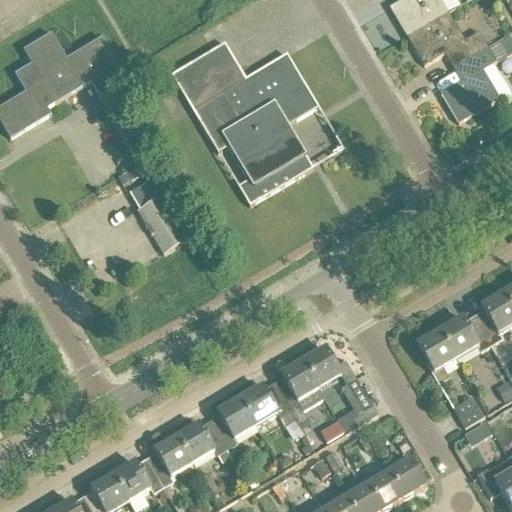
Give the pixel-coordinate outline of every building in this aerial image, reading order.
[(411,0),(388,14),(405,44),(447,19),(435,0),(411,0)] [(464,47),(447,19),(405,44),(423,73),(452,55),(461,69),(486,54),(477,39),(464,47)] [(115,109),(133,98),(101,44),(65,66),(50,40),(22,57),(30,70),(13,80),(24,99),(0,113),(0,129),(10,146),(50,122),(46,116),(90,89),(105,115),(137,168),(147,162),(115,109)] [(287,133),(317,114),(286,62),(245,87),(223,50),(170,82),(217,160),(227,154),(248,188),(238,194),(249,212),(312,175),(287,133)] [(495,69),(486,54),(461,69),(469,83),(440,100),(457,130),(499,105),(510,99),(502,84),(490,91),(481,77),(495,69)] [(122,192),(131,186),(126,178),(117,184),(122,192)] [(187,247),(161,204),(138,218),(164,261),(187,247)] [(511,293),(503,299),(511,313),(511,293)] [(499,341),(511,333),(511,313),(503,299),(481,313),(484,317),(474,323),(491,352),(502,346),(499,341)] [(481,358),(491,352),(474,323),(464,329),(461,324),(439,338),(456,367),(479,353),(481,358)] [(443,375),(456,367),(439,338),(418,350),(434,377),(432,378),(440,390),(449,385),(443,375)] [(325,356),(303,369),(319,396),(341,383),(346,392),(340,395),(356,422),(351,425),(357,435),(378,422),(345,367),(335,373),(325,356)] [(282,385),(274,390),(291,419),(290,420),(298,433),(308,427),(297,409),(319,396),(303,369),(280,382),(282,385)] [(501,411),(511,404),(511,396),(507,389),(493,397),(501,411)] [(255,434),(278,421),(280,426),(290,420),(291,419),(274,390),(263,397),(261,393),(239,407),(255,434)] [(466,435),(486,423),(474,404),(454,416),(466,435)] [(233,448),(255,434),(239,407),(217,420),(219,423),(210,428),(227,457),(236,452),(233,448)] [(192,472),(214,459),(217,463),(227,457),(210,428),(200,434),(198,431),(176,444),(192,472)] [(338,429),(328,434),(331,441),(341,435),(338,429)] [(479,429),(458,441),(465,454),(486,442),(479,429)] [(359,447),(365,457),(371,453),(365,443),(359,447)] [(171,485),(192,472),(176,444),(152,458),(154,462),(146,467),(164,495),(173,490),(171,485)] [(398,450),(403,458),(409,454),(404,446),(398,450)] [(333,479),(343,473),(334,459),(325,465),(333,479)] [(283,461),(278,464),(284,475),(293,469),(289,463),(283,461)] [(409,466),(388,479),(404,506),(425,493),(409,466)] [(129,510),(150,497),(153,502),(164,495),(146,467),(136,473),(134,470),(113,482),(129,510)] [(321,486),(330,481),(322,467),(313,472),(321,486)] [(511,511),(511,470),(509,467),(489,479),(488,477),(477,483),(491,506),(501,500),(508,511),(511,511)] [(253,479),(245,483),(251,496),(260,492),(253,479)] [(393,511),(404,506),(388,479),(366,492),(378,511),(393,511)] [(235,496),(245,490),(239,480),(229,486),(235,496)] [(125,511),(129,510),(113,482),(90,496),(92,499),(83,505),(86,511),(125,511)] [(378,511),(366,492),(345,505),(348,511),(378,511)] [(276,502),(279,508),(285,504),(282,499),(276,502)]
